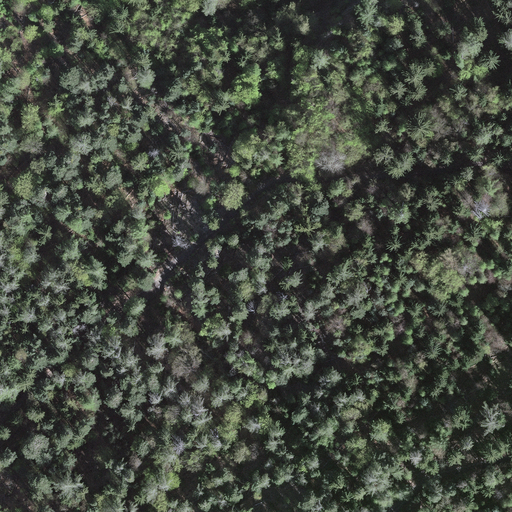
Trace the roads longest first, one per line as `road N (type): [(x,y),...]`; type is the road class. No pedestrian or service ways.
road 1 (track): [(0,418),(119,304),(278,187),(483,161),(511,167)]
road 2 (track): [(511,456),(437,476),(389,511)]
